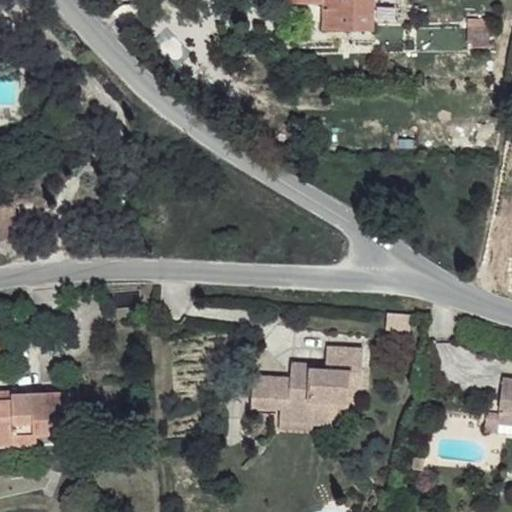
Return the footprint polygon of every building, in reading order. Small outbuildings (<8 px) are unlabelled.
[(325,0),(325,5),(324,31),(352,31),(351,26),(373,26),(374,20),(375,0),(325,0)] [(375,0),(374,20),(390,19),(391,0),(375,0)] [(473,48),(473,54),(491,56),(493,37),(469,35),(467,48),(473,48)] [(11,209),(0,209),(0,238),(14,237),(11,209)] [(15,209),(11,209),(14,237),(0,238),(0,245),(17,245),(15,209)] [(237,238),(215,237),(216,253),(238,254),(237,238)] [(238,254),(216,253),(215,263),(239,263),(238,254)] [(272,366),(235,361),(232,383),(269,389),(267,404),(267,412),(303,418),(305,406),(326,409),(328,398),(342,400),(346,384),(356,386),(361,349),(327,343),(326,352),(323,369),(272,362),(272,366)] [(297,352),(275,348),(272,362),(323,369),(326,352),(297,347),(297,352)] [(269,389),(232,383),(229,398),(267,404),(269,389)] [(492,420),(489,443),(511,446),(511,391),(497,390),(492,420)] [(74,393),(74,400),(76,433),(87,425),(85,393),(74,393)] [(19,395),(0,395),(0,408),(19,408),(18,401),(19,395)] [(342,400),(328,398),(326,409),(341,412),(342,400)] [(19,408),(0,408),(0,450),(20,451),(19,440),(40,440),(76,440),(76,433),(74,400),(18,401),(19,408)] [(326,409),(305,406),(303,418),(323,421),(326,409)] [(303,418),(267,412),(265,424),(302,430),(303,418)] [(40,440),(19,440),(20,451),(39,452),(40,440)]
